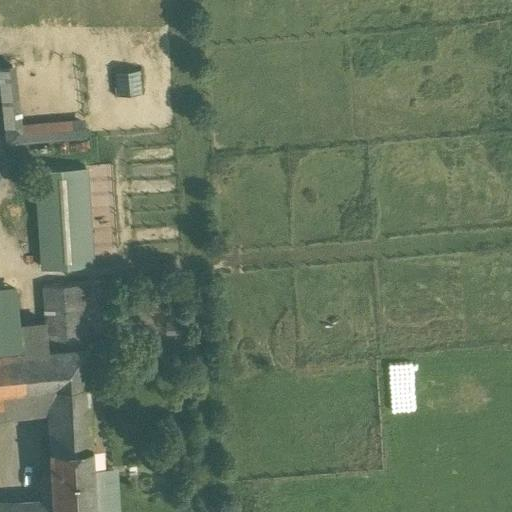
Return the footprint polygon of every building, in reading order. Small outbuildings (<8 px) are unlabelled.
[(0,96),(1,126),(17,125),(14,64),(0,64),(0,96)] [(115,92),(142,91),(141,69),(114,70),(115,92)] [(84,115),(17,122),(18,125),(13,125),(16,144),(86,136),(84,115)] [(35,166),(39,266),(116,263),(112,163),(35,166)] [(82,284),(42,286),(45,325),(46,352),(86,348),(82,284)] [(14,291),(0,292),(0,356),(20,354),(18,328),(14,291)] [(45,325),(18,328),(20,354),(46,352),(45,325)] [(0,392),(49,387),(87,384),(86,348),(46,352),(20,354),(0,356),(0,392)] [(87,384),(49,387),(53,447),(91,445),(87,384)] [(94,511),(91,445),(53,447),(56,504),(56,511),(94,511)]
